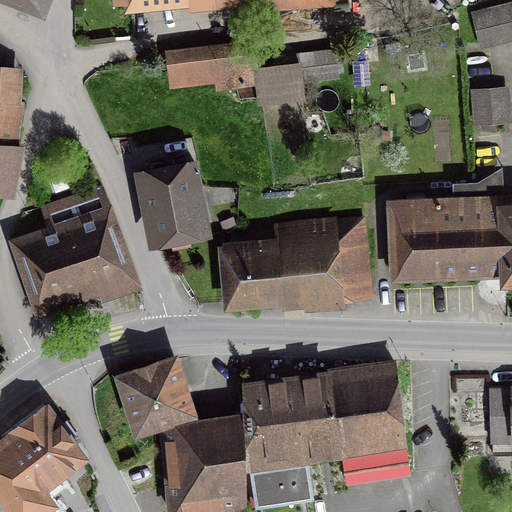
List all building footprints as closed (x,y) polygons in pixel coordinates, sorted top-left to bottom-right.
[(511,3),(473,13),(481,44),(511,36),(511,3)] [(114,38),(113,34),(90,38),(91,42),(114,38)] [(303,96),(300,79),(299,66),(255,71),(253,51),(170,63),(173,83),(216,77),(217,86),(257,81),(260,102),(303,96)] [(299,66),(300,79),(336,74),(333,51),(298,55),(299,66)] [(0,184),(9,186),(17,146),(7,144),(10,128),(16,129),(19,102),(16,71),(0,68),(0,184)] [(476,123),(508,120),(506,87),(473,89),(476,123)] [(157,238),(200,230),(192,188),(198,186),(194,165),(145,174),(157,238)] [(33,307),(134,273),(111,207),(101,187),(42,207),(49,227),(11,239),(33,307)] [(393,274),(505,269),(506,287),(511,287),(511,194),(389,200),(393,274)] [(224,251),(229,302),(338,291),(339,299),(367,297),(360,219),(296,226),(298,244),(224,251)] [(120,375),(137,430),(191,412),(174,358),(120,375)] [(250,464),(254,505),(310,499),(304,450),(340,446),(345,481),(409,472),(395,364),(243,386),(246,464),(250,464)] [(491,393),(492,440),(511,439),(511,386),(511,387),(511,393),(491,393)] [(14,431),(0,441),(0,492),(14,511),(38,511),(53,501),(47,492),(63,481),(59,475),(85,456),(48,406),(44,408),(42,406),(12,428),(14,431)] [(243,419),(163,430),(170,511),(180,511),(246,504),(243,419)]
